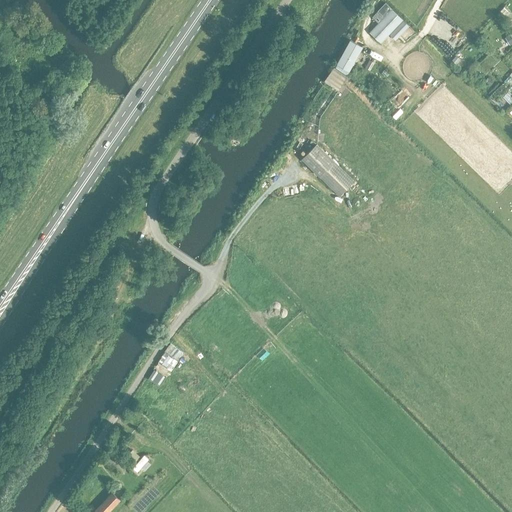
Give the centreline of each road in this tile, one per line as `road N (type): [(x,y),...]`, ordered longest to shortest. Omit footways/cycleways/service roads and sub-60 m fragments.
road 1 (unclassified): [(51,511),(206,285),(204,271),(157,235),(151,200),(288,0)]
road 2 (primary): [(208,0),(83,185)]
road 3 (primary): [(0,321),(83,185)]
road 4 (primary): [(83,185),(0,297)]
